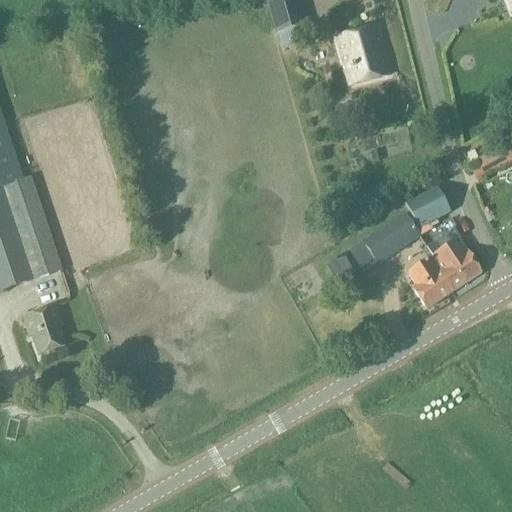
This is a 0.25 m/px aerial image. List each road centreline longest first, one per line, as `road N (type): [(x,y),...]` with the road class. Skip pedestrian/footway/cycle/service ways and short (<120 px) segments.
road 1 (tertiary): [(130,511),(504,296)]
road 2 (unclassified): [(504,296),(456,184),(413,0)]
